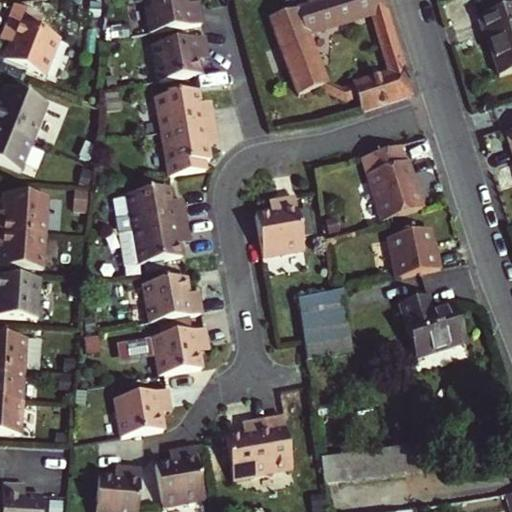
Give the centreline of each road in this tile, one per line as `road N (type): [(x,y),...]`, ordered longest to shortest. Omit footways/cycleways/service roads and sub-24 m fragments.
road 1 (residential): [(444,106),(259,155),(227,183),(258,384)]
road 2 (residential): [(511,311),(444,106)]
road 3 (unknown): [(276,151),(227,0)]
